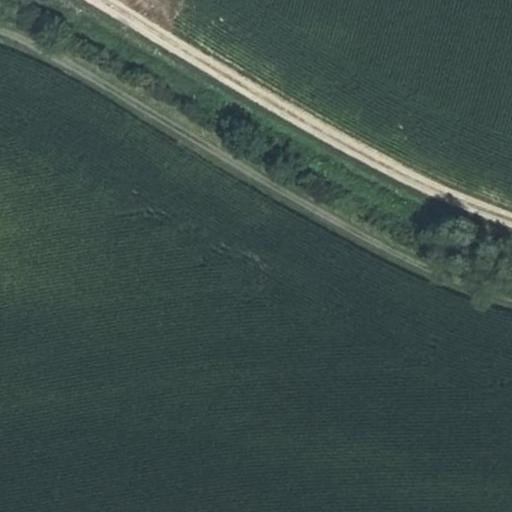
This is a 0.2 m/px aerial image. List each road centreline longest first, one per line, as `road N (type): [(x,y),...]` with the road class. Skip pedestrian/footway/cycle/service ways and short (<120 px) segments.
road 1 (track): [(511,301),(370,245),(0,36)]
road 2 (track): [(93,0),(445,198),(511,221)]
